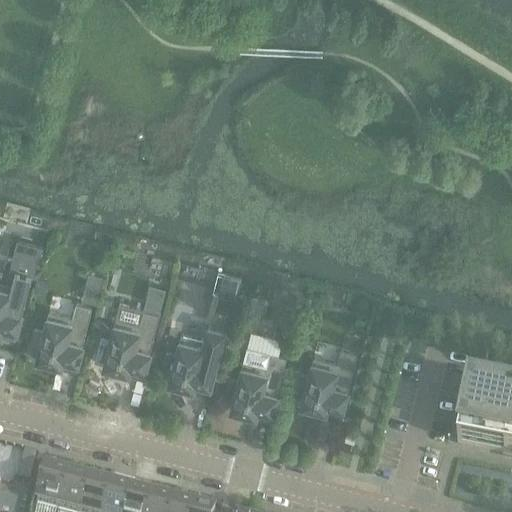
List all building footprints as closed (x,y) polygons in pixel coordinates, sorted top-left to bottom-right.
[(30,255),(26,271),(36,273),(40,258),(30,255)] [(17,332),(31,275),(15,271),(11,285),(0,282),(0,334),(2,328),(17,332)] [(36,278),(33,291),(45,294),(48,282),(36,278)] [(218,297),(214,312),(233,316),(236,301),(218,297)] [(78,363),(92,307),(76,303),(72,317),(49,311),(44,332),(34,329),(31,343),(40,346),(36,360),(61,366),(63,359),(78,363)] [(100,303),(96,316),(105,318),(108,306),(100,303)] [(145,371),(159,315),(143,310),(140,324),(116,318),(111,339),(102,336),(98,351),(107,353),(104,367),(129,373),(130,367),(145,371)] [(210,387),(224,331),(208,327),(205,341),(181,335),(176,355),(167,353),(163,367),(172,369),(169,383),(193,390),(195,383),(210,387)] [(287,357),(247,347),(238,382),(229,379),(225,394),(235,396),(231,410),(256,416),(257,410),(273,413),(287,357)] [(343,409),(357,353),(341,349),(337,363),(314,357),(308,377),(299,375),(296,389),(305,391),(301,405),(326,412),(328,405),(343,409)] [(511,394),(470,386),(458,445),(511,456),(511,394)] [(59,511),(69,473),(47,468),(43,485),(38,484),(34,500),(38,501),(37,507),(56,511),(59,511)] [(81,511),(90,479),(69,473),(59,511),(81,511)] [(103,511),(111,484),(90,479),(81,511),(103,511)] [(125,511),(131,489),(111,484),(103,511),(125,511)] [(147,511),(152,495),(131,489),(125,511),(147,511)] [(170,511),(173,500),(152,495),(147,511),(170,511)] [(192,511),(194,506),(173,500),(170,511),(192,511)]
